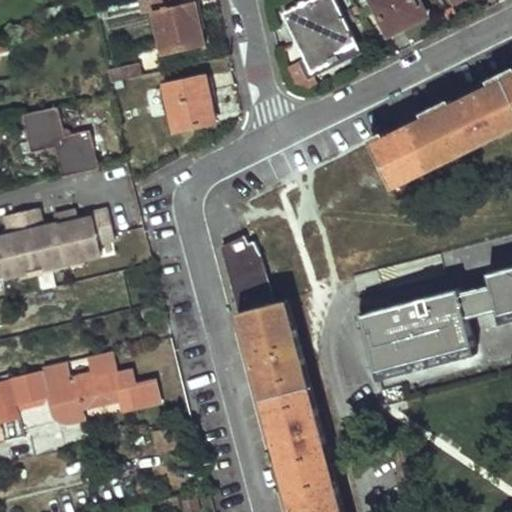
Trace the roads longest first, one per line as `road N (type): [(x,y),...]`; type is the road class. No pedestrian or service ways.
road 1 (residential): [(268,511),(192,191),(205,172),(281,135)]
road 2 (residential): [(281,135),(511,19)]
road 3 (residential): [(246,0),(281,135)]
